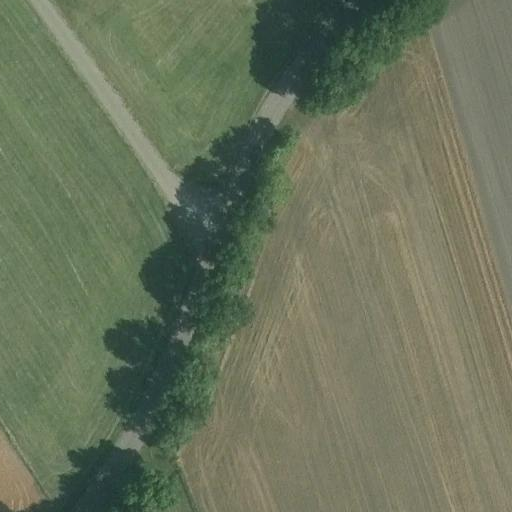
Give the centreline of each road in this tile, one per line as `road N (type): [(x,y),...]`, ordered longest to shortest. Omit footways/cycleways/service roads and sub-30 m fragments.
road 1 (tertiary): [(82,511),(136,435),(218,237)]
road 2 (unclassified): [(218,237),(165,180),(38,0)]
road 3 (tertiary): [(218,237),(261,129),(293,78),(363,0)]
